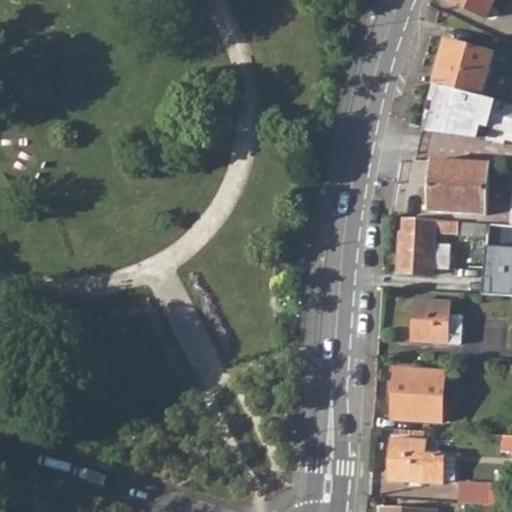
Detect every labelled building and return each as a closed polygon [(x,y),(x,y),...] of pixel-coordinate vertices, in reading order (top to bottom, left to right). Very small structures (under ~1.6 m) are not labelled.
[(447,0),(484,19),(492,0),(447,0)] [(434,84),(490,98),(502,57),(447,40),(434,84)] [(511,104),(490,98),(434,84),(421,130),(486,139),(505,144),(506,139),(511,140),(511,104)] [(429,211),(484,215),(488,165),(433,162),(429,211)] [(436,232),(456,235),(457,223),(403,219),(403,234),(399,234),(396,272),(432,273),(436,232)] [(486,224),(457,223),(456,235),(485,237),(486,224)] [(439,271),(451,271),(451,244),(440,243),(439,271)] [(484,293),(511,294),(511,245),(488,244),(484,293)] [(442,291),(477,293),(478,277),(444,275),(442,291)] [(413,342),(460,346),(462,317),(448,316),(449,304),(415,302),(413,342)] [(391,419),(440,423),(442,373),(396,371),(391,419)] [(502,448),(511,448),(511,435),(503,434),(502,448)] [(443,483),(444,481),(445,456),(445,454),(424,452),(424,440),(391,438),(388,480),(443,483)] [(457,458),(445,456),(444,481),(455,482),(457,458)] [(459,502),(501,505),(511,484),(511,483),(460,481),(459,502)]
